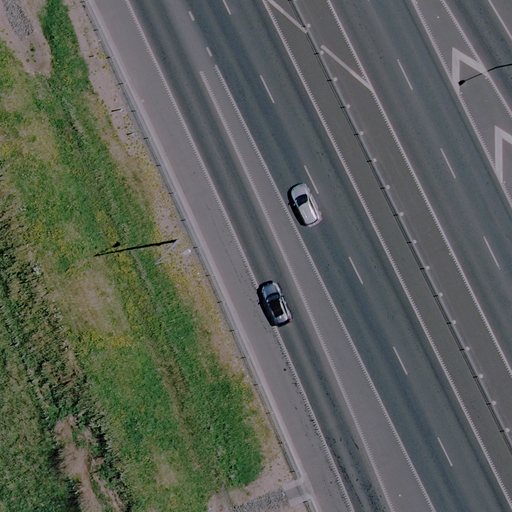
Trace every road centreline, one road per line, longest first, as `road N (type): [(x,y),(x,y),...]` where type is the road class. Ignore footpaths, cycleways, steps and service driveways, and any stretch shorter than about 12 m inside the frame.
road 1 (motorway): [(456,511),(211,0)]
road 2 (motorway): [(367,511),(165,0)]
road 3 (motorway): [(369,0),(511,293)]
